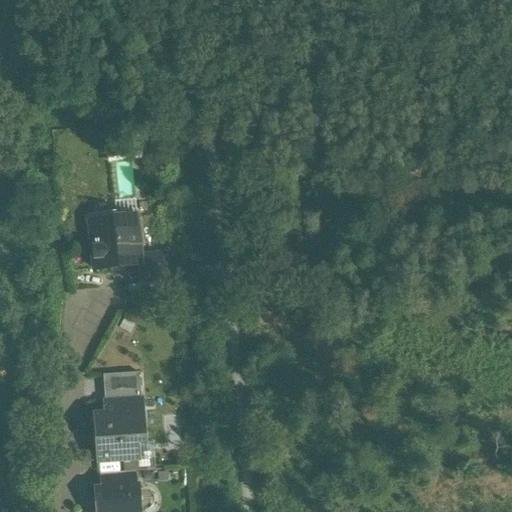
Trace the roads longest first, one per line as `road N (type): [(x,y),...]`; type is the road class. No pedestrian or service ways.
road 1 (track): [(216,199),(246,511)]
road 2 (track): [(190,0),(216,199)]
road 3 (residential): [(88,315),(76,511)]
